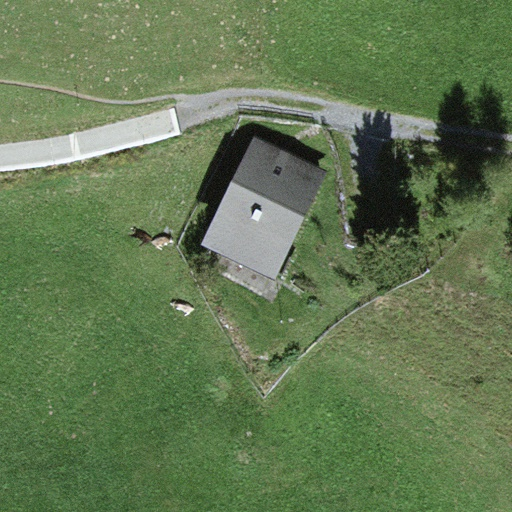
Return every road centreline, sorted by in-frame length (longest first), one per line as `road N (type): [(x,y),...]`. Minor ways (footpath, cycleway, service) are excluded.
road 1 (track): [(213,109),(253,100),(511,145)]
road 2 (track): [(0,155),(75,146),(213,109)]
